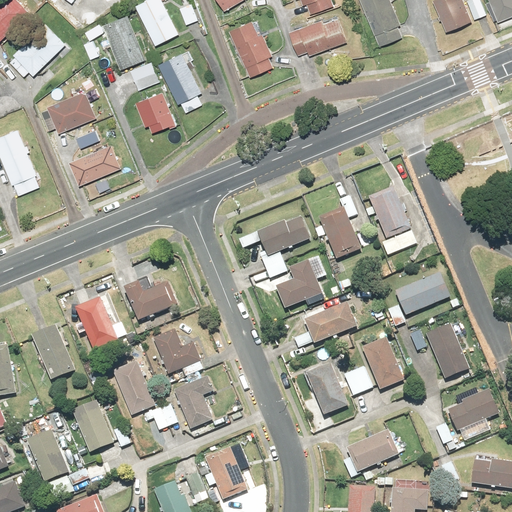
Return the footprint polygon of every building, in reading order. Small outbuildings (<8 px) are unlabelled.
[(0,44),(32,13),(18,0),(2,0),(0,2),(0,44)] [(165,0),(148,0),(137,6),(158,46),(182,33),(165,0)] [(219,0),(226,11),(244,0),(219,0)] [(333,0),(302,0),(304,6),(308,4),(312,15),(336,7),(333,0)] [(392,0),(362,0),(380,45),(406,35),(392,0)] [(465,0),(435,0),(436,0),(450,32),(475,21),(465,0)] [(482,0),(470,0),(469,1),(476,20),(489,15),(482,0)] [(511,0),(489,0),(494,9),(511,1),(511,0)] [(194,5),(182,10),(188,26),(201,21),(194,5)] [(129,15),(105,25),(123,70),(148,60),(129,15)] [(324,20),(291,32),(299,54),(309,50),(311,55),(350,42),(342,19),(325,25),(324,20)] [(256,22),(232,32),(251,78),(275,67),(271,58),(274,56),(264,34),(261,35),(256,22)] [(35,77),(68,44),(47,23),(14,56),(35,77)] [(184,53),(160,65),(180,105),(182,103),(188,114),(206,106),(200,95),(204,93),(184,53)] [(156,61),(132,71),(141,93),(164,84),(156,61)] [(48,106),(60,133),(97,118),(86,91),(48,106)] [(178,126),(165,93),(138,103),(147,127),(151,126),(154,135),(178,126)] [(42,186),(20,129),(0,137),(0,152),(17,196),(42,186)] [(100,129),(78,139),(82,150),(104,141),(100,129)] [(113,145),(72,162),(83,186),(124,169),(113,145)] [(395,187),(369,197),(387,241),(413,230),(395,187)] [(345,208),(319,219),(336,260),(362,249),(345,208)] [(259,233),(269,257),(312,239),(302,216),(259,233)] [(352,257),(331,266),(336,280),(358,271),(352,257)] [(322,294),(309,262),(290,269),(294,281),(276,288),(284,309),(322,294)] [(396,292),(406,316),(452,297),(442,273),(396,292)] [(142,275),(127,280),(140,317),(181,302),(172,278),(147,287),(142,275)] [(349,281),(328,289),(331,297),(352,289),(349,281)] [(103,292),(78,302),(96,346),(120,337),(103,292)] [(305,320),(315,344),(358,327),(348,303),(305,320)] [(60,319),(35,329),(54,377),(79,367),(60,319)] [(451,324),(426,335),(446,380),(471,369),(451,324)] [(177,326),(155,335),(170,371),(204,357),(196,338),(184,343),(177,326)] [(430,347),(423,331),(413,335),(419,351),(430,347)] [(137,333),(129,335),(133,345),(136,344),(141,357),(147,355),(142,341),(140,342),(137,333)] [(388,338),(362,349),(380,391),(406,380),(388,338)] [(10,342),(0,343),(0,393),(17,391),(10,342)] [(140,357),(115,368),(135,413),(159,403),(140,357)] [(332,363),(307,374),(325,417),(350,406),(332,363)] [(366,368),(347,376),(355,397),(374,389),(366,368)] [(209,374),(176,387),(192,426),(215,417),(205,394),(216,390),(209,374)] [(447,403),(457,428),(501,410),(491,385),(447,403)] [(101,397),(75,407),(92,450),(118,440),(101,397)] [(159,408),(146,412),(150,422),(156,420),(160,432),(182,424),(174,403),(159,409),(159,408)] [(0,405),(0,404),(0,428),(10,424),(0,405)] [(447,423),(438,428),(449,451),(458,446),(447,423)] [(54,424),(30,434),(47,478),(72,468),(54,424)] [(347,443),(357,469),(400,451),(389,425),(347,443)] [(0,439),(0,467),(11,464),(2,438),(0,439)] [(233,443),(208,454),(226,497),(251,486),(233,443)] [(511,458),(475,454),(471,480),(511,485),(511,458)] [(462,479),(453,459),(442,464),(451,484),(462,479)] [(381,466),(365,474),(368,481),(384,473),(381,466)] [(17,476),(0,483),(0,511),(2,511),(28,502),(17,476)] [(194,511),(180,476),(156,486),(166,511),(194,511)] [(373,511),(375,484),(349,483),(347,511),(373,511)] [(428,486),(392,484),(390,511),(414,511),(415,506),(427,507),(428,486)] [(59,507),(61,511),(107,511),(98,491),(59,507)]
